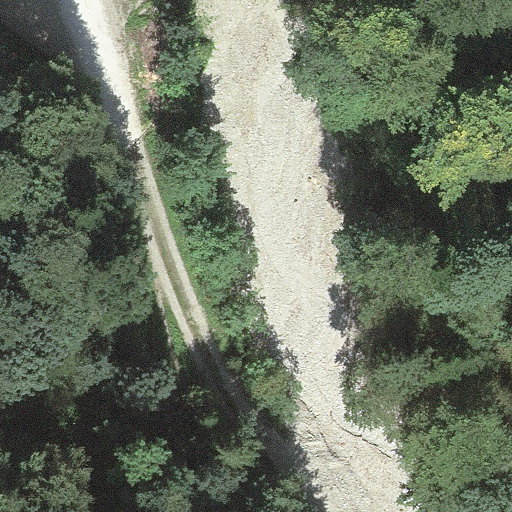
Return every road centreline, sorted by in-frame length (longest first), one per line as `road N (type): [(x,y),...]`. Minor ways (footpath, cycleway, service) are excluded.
road 1 (track): [(153,223),(221,383),(253,422),(294,448)]
road 2 (track): [(84,0),(153,223)]
